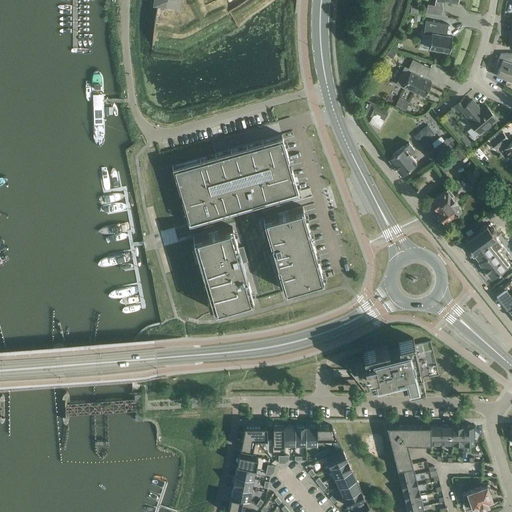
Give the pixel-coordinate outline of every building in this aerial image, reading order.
[(95,0),(82,0),(84,40),(96,40),(96,8),(95,0)] [(157,5),(152,51),(153,51),(153,49),(155,37),(156,26),(158,5),(172,7),(179,8),(179,0),(154,0),(154,5),(157,5)] [(232,8),(229,11),(232,16),(235,19),(239,25),(244,21),(251,16),(272,0),(243,0),(237,5),(232,8)] [(428,3),(427,12),(442,14),(443,8),(443,6),(442,6),(443,0),(459,1),(458,0),(435,0),(435,5),(428,3)] [(429,48),(450,51),(452,36),(446,35),(449,24),(426,20),(423,34),(431,35),(429,48)] [(390,48),(386,54),(391,58),(395,52),(390,48)] [(497,75),(511,80),(511,53),(501,53),(497,63),(501,64),(497,75)] [(397,83),(404,87),(404,85),(425,95),(431,81),(425,78),(431,67),(413,59),(409,68),(405,66),(397,83)] [(470,118),(468,120),(480,133),(497,119),(501,123),(486,105),(479,110),(477,108),(479,107),(472,100),(466,105),(461,99),(454,106),(459,112),(462,109),(470,118)] [(370,102),(365,113),(373,117),(374,115),(377,114),(381,116),(385,118),(388,112),(384,110),(370,102)] [(420,130),(414,136),(426,150),(433,144),(427,137),(434,131),(428,124),(420,130)] [(511,141),(509,144),(506,140),(508,138),(503,131),(490,143),(495,149),(501,144),(504,148),(511,158),(511,141)] [(453,145),(453,144),(456,142),(451,135),(448,138),(447,137),(426,153),(432,161),(453,145)] [(388,158),(401,174),(409,168),(417,162),(410,153),(414,149),(409,143),(404,146),(388,158)] [(441,160),(437,163),(445,172),(448,169),(462,159),(461,158),(467,154),(459,143),(452,148),(453,150),(441,159),(441,160)] [(158,170),(200,315),(214,310),(285,290),(243,146),(172,166),(158,170)] [(439,211),(438,213),(444,220),(452,214),(461,208),(456,200),(457,199),(449,187),(439,195),(431,201),(439,211)] [(303,206),(263,218),(269,238),(267,239),(272,254),(274,253),(285,290),(324,278),(303,206)] [(474,253),(479,259),(500,242),(487,224),(464,243),(473,254),(474,253)] [(480,260),(479,261),(492,277),(499,271),(511,262),(511,261),(511,256),(502,244),(500,242),(479,259),(480,260)] [(497,295),(507,308),(511,303),(511,283),(511,282),(504,288),(501,284),(493,290),(497,295)] [(343,361),(342,361),(348,369),(349,370),(356,379),(357,380),(367,392),(394,386),(395,385),(398,385),(399,384),(402,384),(403,383),(407,382),(408,382),(409,386),(410,386),(415,384),(416,384),(417,384),(423,382),(423,383),(424,382),(423,378),(439,374),(433,347),(431,340),(415,343),(413,338),(398,341),(399,347),(389,350),(388,345),(363,351),(364,356),(343,361)] [(245,425),(239,453),(252,455),(255,437),(245,425)] [(273,425),(245,425),(255,437),(273,437),(273,425)] [(284,425),(273,425),(273,437),(273,444),(284,444),(284,425)] [(295,425),(284,425),(284,444),(295,444),(295,425)] [(306,425),(295,425),(295,444),(306,444),(306,425)] [(317,425),(306,425),(306,444),(317,444),(317,425)] [(332,425),(317,425),(317,444),(324,444),(324,437),(338,437),(332,425)] [(387,425),(397,467),(413,464),(407,441),(431,441),(431,425),(387,425)] [(431,425),(431,441),(442,441),(442,425),(431,425)] [(452,441),(452,425),(442,425),(442,441),(452,441)] [(452,425),(452,441),(463,441),(463,425),(452,425)] [(463,425),(463,441),(475,441),(475,435),(476,435),(476,430),(475,430),(475,425),(463,425)] [(343,448),(326,456),(330,466),(347,458),(343,448)] [(239,453),(237,464),(256,467),(258,456),(252,455),(239,453)] [(347,458),(330,466),(335,476),(352,468),(347,458)] [(237,464),(235,474),(254,478),(256,467),(237,464)] [(415,474),(413,464),(397,467),(400,478),(415,474)] [(352,468),(335,476),(339,486),(357,478),(352,468)] [(235,474),(233,485),(252,489),(254,478),(235,474)] [(418,485),(415,474),(400,478),(403,488),(418,485)] [(357,478),(339,486),(344,496),(361,488),(357,478)] [(463,493),(465,500),(468,509),(470,509),(473,508),(474,509),(479,506),(480,507),(489,504),(487,500),(492,498),(489,489),(487,484),(467,490),(467,491),(463,493)] [(233,485),(231,496),(250,500),(250,499),(252,489),(233,485)] [(421,495),(418,485),(403,488),(405,499),(421,495)] [(361,488),(344,496),(348,506),(351,505),(352,508),(358,506),(356,503),(362,500),(365,499),(366,499),(363,492),(362,490),(361,488)] [(423,506),(421,495),(405,499),(408,509),(423,506)] [(231,496),(228,511),(229,511),(239,511),(241,505),(248,507),(256,511),(260,506),(257,504),(251,500),(250,499),(250,500),(231,496)]
